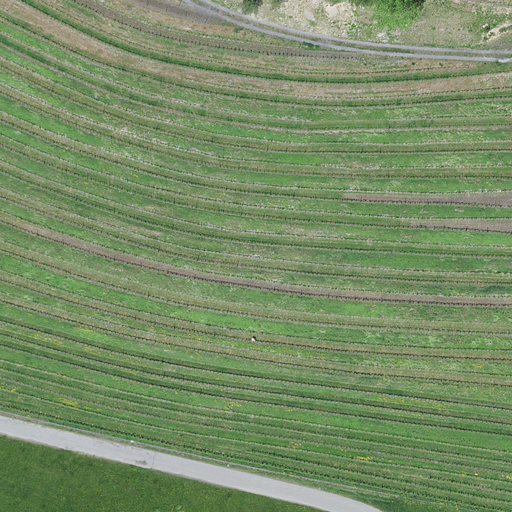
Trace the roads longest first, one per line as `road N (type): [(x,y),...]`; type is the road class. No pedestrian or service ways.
road 1 (unclassified): [(357,511),(0,424)]
road 2 (track): [(511,52),(406,46),(297,26),(215,0)]
